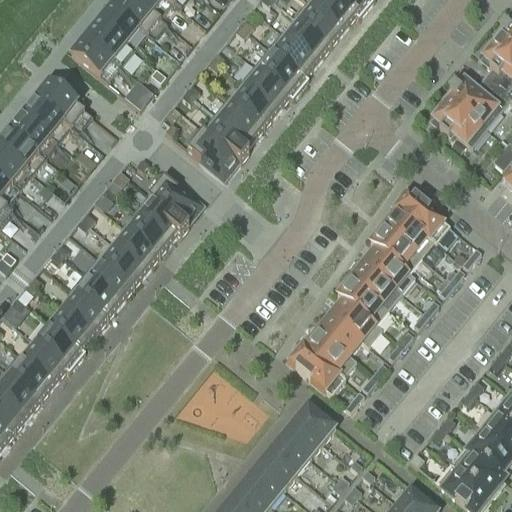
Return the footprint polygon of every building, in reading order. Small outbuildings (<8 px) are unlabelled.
[(125,0),(118,0),(109,11),(146,41),(158,27),(125,0)] [(161,0),(125,0),(158,27),(173,9),(161,0)] [(161,0),(173,9),(180,0),(161,0)] [(360,23),(331,0),(312,0),(306,7),(343,37),(355,22),(358,25),(360,23)] [(331,0),(360,23),(373,7),(364,0),(331,0)] [(266,1),(261,7),(268,13),(273,7),(266,1)] [(330,53),(343,37),(306,7),(293,23),(330,53)] [(109,11),(97,27),(133,57),(146,41),(109,11)] [(280,40),(316,70),(330,53),(293,23),(292,24),(298,30),(287,43),(281,38),(280,40)] [(240,32),(247,39),(252,33),(245,26),(240,32)] [(511,26),(506,34),(503,31),(498,37),(498,38),(496,41),(511,54),(511,26)] [(97,27),(84,43),(120,73),(133,57),(97,27)] [(240,32),(235,39),(242,45),(247,39),(240,32)] [(316,70),(280,40),(266,56),(306,89),(308,86),(305,84),(316,70)] [(483,85),(509,106),(511,108),(511,54),(496,41),(494,40),(493,41),(497,44),(494,49),(483,62),(489,67),(486,71),(488,73),(488,74),(491,76),(483,85)] [(84,43),(70,60),(107,90),(120,73),(84,43)] [(253,72),(293,105),(306,89),(266,56),(253,72)] [(220,72),(225,66),(217,60),(212,66),(220,72)] [(220,72),(212,66),(207,72),(215,78),(220,72)] [(293,105),(253,72),(239,89),(276,119),(289,104),(292,106),(293,105)] [(509,106),(483,85),(474,97),(463,88),(457,96),(453,93),(448,99),(449,99),(446,103),(487,134),(509,106)] [(47,87),(34,103),(71,133),(84,117),(47,87)] [(226,105),(263,135),(276,119),(239,89),(239,90),(245,95),(234,108),(228,103),(226,105)] [(186,98),(194,104),(199,98),(191,92),(186,98)] [(194,104),(186,98),(181,104),(189,110),(194,104)] [(487,134),(446,103),(444,101),(443,103),(448,106),(444,111),(434,124),(440,129),(436,133),(438,135),(445,141),(451,145),(454,140),(456,141),(456,142),(472,154),(487,134)] [(34,103),(21,120),(57,150),(71,133),(34,103)] [(263,135),(226,105),(213,122),(249,151),(263,135)] [(21,120),(8,136),(45,166),(57,150),(21,120)] [(249,151),(213,122),(199,138),(236,168),(237,167),(240,170),(248,159),(245,157),(249,151)] [(165,138),(171,143),(177,135),(171,130),(165,138)] [(8,136),(0,145),(0,157),(31,182),(45,166),(8,136)] [(236,168),(199,138),(186,155),(222,185),(236,168)] [(511,151),(508,148),(492,168),(502,177),(511,165),(511,151)] [(0,157),(0,182),(19,197),(31,182),(0,157)] [(142,166),(136,173),(142,178),(148,171),(142,166)] [(64,181),(58,188),(68,196),(74,189),(64,181)] [(0,182),(0,206),(6,212),(19,197),(0,182)] [(199,213),(163,183),(149,199),(186,229),(199,213)] [(112,188),(108,193),(107,195),(115,201),(120,195),(112,188)] [(43,191),(38,197),(46,203),(51,197),(43,191)] [(115,201),(107,195),(102,201),(110,207),(115,201)] [(185,230),(186,229),(149,199),(136,215),(173,245),(176,240),(180,243),(188,233),(185,230)] [(436,250),(449,234),(429,217),(414,204),(413,205),(407,199),(393,216),(436,250)] [(159,261),(173,245),(136,215),(134,218),(140,223),(129,236),(159,261)] [(421,265),(433,250),(435,251),(436,250),(393,216),(392,217),(395,219),(383,233),(421,265)] [(81,226),(89,232),(94,226),(86,220),(81,226)] [(81,226),(76,232),(84,239),(89,232),(81,226)] [(370,249),(414,285),(408,280),(421,265),(383,233),(370,249)] [(146,277),(159,261),(129,236),(116,253),(146,277)] [(414,285),(370,249),(369,250),(375,255),(363,270),(401,301),(414,285)] [(60,252),(55,258),(63,264),(68,258),(60,252)] [(116,253),(103,268),(97,263),(96,264),(133,294),(146,277),(116,253)] [(473,268),(480,259),(475,255),(468,263),(473,268)] [(6,258),(0,264),(10,272),(15,266),(6,258)] [(63,264),(55,258),(50,264),(58,270),(63,264)] [(468,263),(461,272),(467,276),(473,268),(468,263)] [(120,310),(133,294),(96,264),(83,280),(120,310)] [(1,266),(0,267),(0,275),(4,279),(9,273),(1,266)] [(401,301),(363,270),(350,286),(388,317),(388,316),(381,310),(393,296),(400,302),(401,301)] [(454,292),(464,280),(458,275),(448,287),(454,292)] [(120,310),(83,280),(70,296),(106,326),(120,310)] [(37,296),(42,290),(34,284),(29,290),(37,296)] [(388,317),(350,286),(337,302),(381,338),(381,337),(376,332),(388,317)] [(454,292),(448,287),(439,299),(444,304),(454,292)] [(29,290),(24,296),(32,302),(37,296),(29,290)] [(106,326),(70,296),(69,297),(75,303),(63,318),(93,342),(106,326)] [(381,338),(337,302),(336,302),(342,307),(330,322),(368,353),(381,338)] [(24,312),(17,305),(11,312),(19,318),(24,312)] [(423,319),(428,323),(438,311),(432,307),(423,319)] [(93,342),(63,318),(50,334),(83,361),(85,359),(81,357),(93,342)] [(428,323),(423,319),(413,331),(418,335),(428,323)] [(317,338),(355,369),(356,368),(348,362),(360,348),(367,354),(368,353),(330,322),(317,338)] [(83,361),(50,334),(36,350),(70,377),(83,361)] [(355,369),(317,338),(305,353),(302,351),(302,352),(344,386),(345,386),(343,384),(355,369)] [(397,350),(402,355),(412,343),(407,338),(397,350)] [(17,361),(53,391),(65,377),(68,379),(70,377),(36,350),(24,365),(18,360),(17,361)] [(402,355),(397,350),(387,363),(392,367),(402,355)] [(344,386),(302,352),(288,369),(295,374),(310,387),(310,386),(310,387),(330,403),(344,386)] [(511,359),(505,353),(497,363),(504,369),(511,359)] [(40,407),(53,391),(17,361),(4,377),(40,407)] [(504,369),(497,363),(489,373),(496,378),(504,369)] [(371,382),(376,386),(386,374),(381,370),(371,382)] [(0,401),(27,423),(40,407),(4,377),(3,378),(9,383),(0,394),(0,401)] [(371,382),(361,394),(366,398),(376,386),(371,382)] [(475,404),(483,394),(476,388),(468,398),(475,404)] [(358,398),(351,406),(356,410),(363,402),(358,398)] [(475,404),(468,398),(460,408),(467,414),(475,404)] [(0,428),(14,440),(27,423),(0,401),(0,428)] [(493,418),(511,434),(511,404),(507,401),(493,418)] [(351,406),(344,415),(350,419),(356,410),(351,406)] [(322,450),(335,434),(307,410),(293,427),(322,450)] [(478,436),(511,463),(511,434),(493,418),(478,436)] [(439,433),(446,439),(454,429),(447,423),(439,433)] [(280,443),(309,466),(322,450),(293,427),(280,443)] [(0,455),(0,456),(14,440),(0,428),(0,455)] [(446,439),(439,433),(431,443),(438,449),(446,439)] [(464,454),(503,486),(503,485),(499,482),(504,476),(506,478),(511,471),(511,463),(478,436),(464,454)] [(309,466),(280,443),(267,459),(296,482),(309,466)] [(449,471),(491,505),(500,494),(498,492),(503,486),(464,454),(449,471)] [(296,482),(267,459),(254,475),(283,498),(296,482)] [(423,468),(415,461),(409,469),(417,475),(423,468)] [(349,473),(356,479),(361,473),(354,467),(349,473)] [(434,490),(442,496),(461,511),(485,511),(491,505),(449,471),(434,490)] [(241,490),(267,511),(271,511),(283,498),(254,475),(241,490)] [(361,482),(369,489),(374,484),(366,477),(361,482)] [(343,495),(348,489),(341,483),(336,489),(343,495)] [(343,495),(336,489),(331,494),(339,500),(343,495)] [(228,506),(234,511),(267,511),(241,490),(228,506)] [(348,499),(356,505),(360,499),(353,493),(348,499)] [(396,511),(431,511),(410,495),(396,511)] [(356,505),(348,499),(344,505),(351,511),(356,505)]
